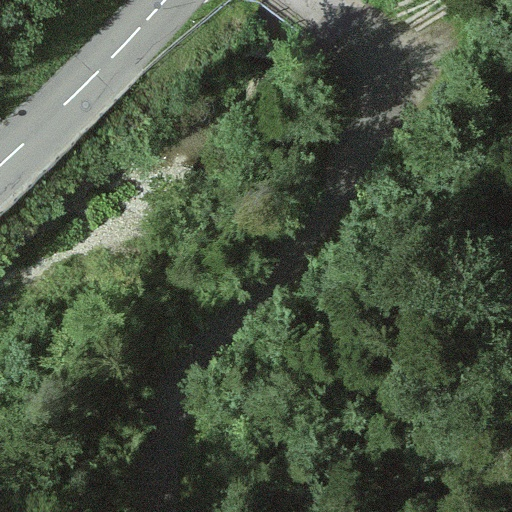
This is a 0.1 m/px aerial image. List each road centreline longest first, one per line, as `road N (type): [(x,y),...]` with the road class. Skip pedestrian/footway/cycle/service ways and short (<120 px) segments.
road 1 (unclassified): [(308,0),(372,66),(376,110),(351,172),(212,345),(170,425),(167,511)]
road 2 (tertiary): [(0,165),(166,0)]
